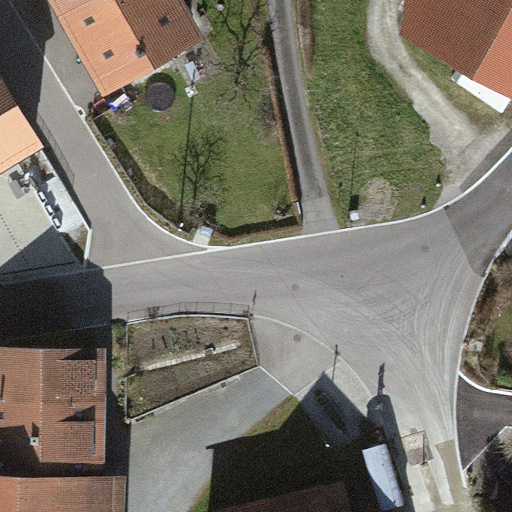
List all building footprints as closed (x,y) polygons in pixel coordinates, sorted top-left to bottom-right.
[(45,0),(99,101),(227,33),(208,0),(45,0)] [(511,0),(428,0),(406,44),(511,96),(511,0)] [(0,190),(58,157),(0,59),(0,190)] [(91,344),(0,343),(0,511),(124,511),(125,487),(91,487),(91,344)] [(215,511),(338,511),(333,481),(214,503),(215,511)]
